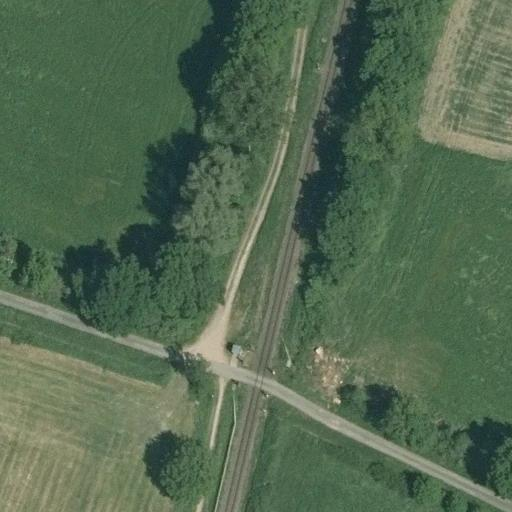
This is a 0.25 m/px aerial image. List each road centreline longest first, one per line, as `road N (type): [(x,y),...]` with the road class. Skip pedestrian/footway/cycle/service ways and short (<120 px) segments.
road 1 (unclassified): [(511,507),(225,368),(0,291)]
road 2 (track): [(309,0),(225,368)]
